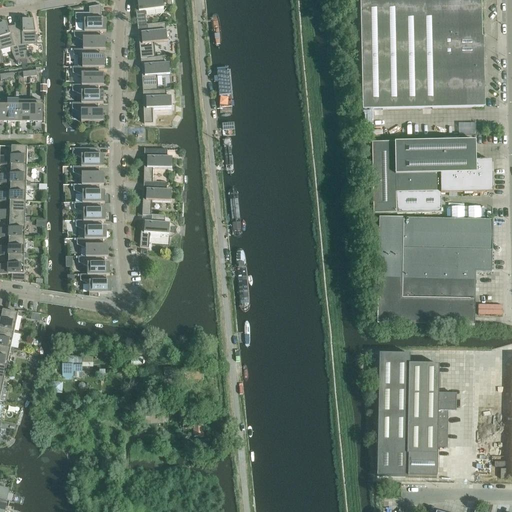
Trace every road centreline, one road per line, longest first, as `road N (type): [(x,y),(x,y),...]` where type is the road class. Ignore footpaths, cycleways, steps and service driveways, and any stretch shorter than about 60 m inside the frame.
road 1 (unclassified): [(247,511),(197,0)]
road 2 (residential): [(121,0),(117,160),(127,301),(116,310),(0,292)]
